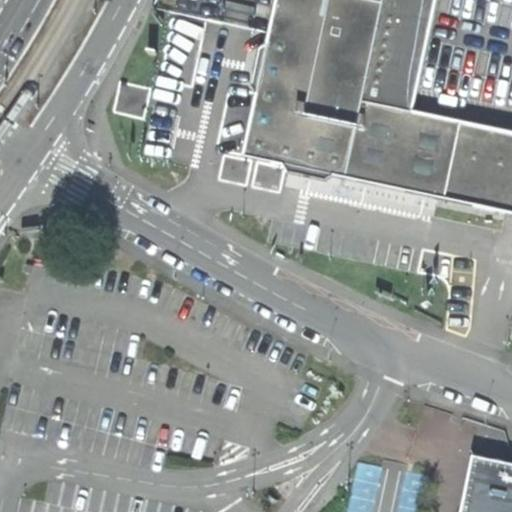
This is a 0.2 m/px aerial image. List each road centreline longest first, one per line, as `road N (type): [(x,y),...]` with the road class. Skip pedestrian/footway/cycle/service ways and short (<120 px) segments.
road 1 (unclassified): [(511,396),(272,293),(27,159)]
road 2 (secondary): [(27,159),(125,0)]
